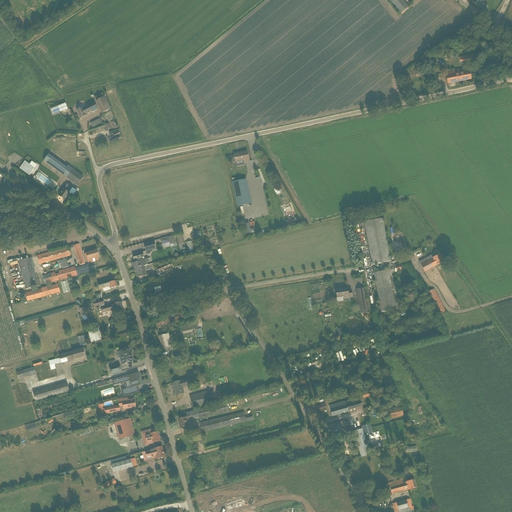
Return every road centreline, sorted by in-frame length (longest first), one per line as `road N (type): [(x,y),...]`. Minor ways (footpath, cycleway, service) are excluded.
road 1 (unclassified): [(112,248),(99,184),(108,165),(511,80)]
road 2 (unclassified): [(360,508),(223,287),(134,305)]
road 3 (tertiary): [(191,511),(134,305)]
road 4 (tertiary): [(112,248),(0,165)]
road 5 (unknown): [(228,294),(362,271)]
